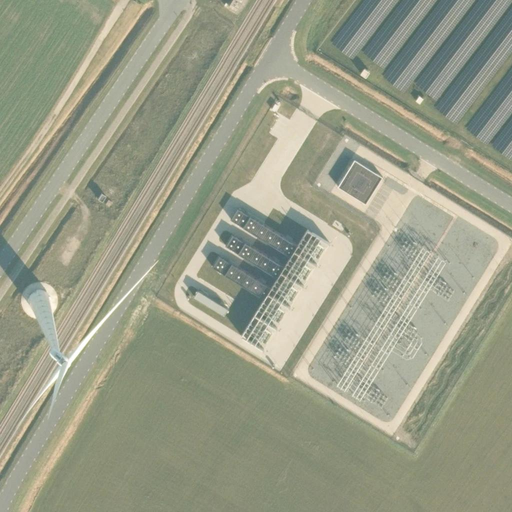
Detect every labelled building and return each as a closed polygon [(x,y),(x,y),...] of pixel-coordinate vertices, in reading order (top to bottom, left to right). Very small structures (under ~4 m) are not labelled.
[(235,10),(241,0),(231,0),(228,6),(235,10)] [(271,142),(289,112),(277,105),(259,135),(271,142)] [(366,204),(383,176),(374,171),(371,169),(355,159),(338,186),(366,204)] [(289,176),(283,187),(295,193),(301,182),(289,176)] [(324,204),(327,197),(310,188),(304,199),(317,205),(319,201),(324,204)] [(231,218),(231,219),(290,255),(297,244),(238,207),(237,208),(238,208),(231,218)] [(442,229),(448,218),(434,210),(428,221),(442,229)] [(290,307),(330,243),(307,228),(297,244),(290,255),(283,265),(276,276),(270,286),(263,298),(240,334),(264,349),(290,307)] [(226,244),(226,245),(276,276),(283,265),(233,234),(232,234),(233,234),(226,245),(226,244)] [(213,266),(212,266),(263,298),(270,286),(219,255),(220,256),(213,266)] [(386,285),(394,271),(385,266),(377,280),(386,285)] [(377,301),(383,285),(374,281),(368,297),(377,301)] [(40,304),(40,309),(50,309),(50,291),(35,290),(34,304),(40,304)] [(224,315),(228,308),(198,290),(194,296),(224,315)] [(389,393),(397,377),(384,370),(376,386),(389,393)]
